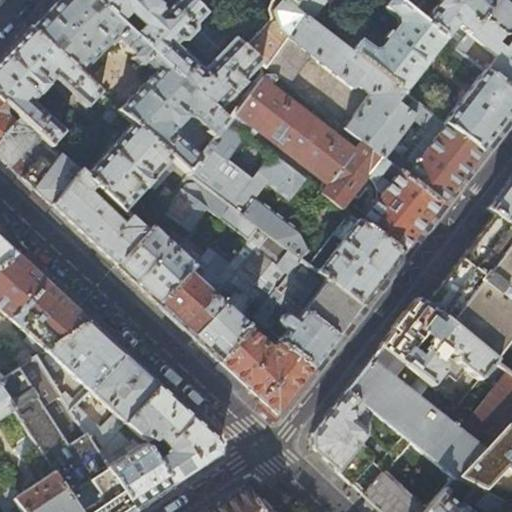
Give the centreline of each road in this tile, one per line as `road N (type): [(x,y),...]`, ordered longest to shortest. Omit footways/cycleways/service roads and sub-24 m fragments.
road 1 (residential): [(264,448),(511,144)]
road 2 (residential): [(264,448),(0,201)]
